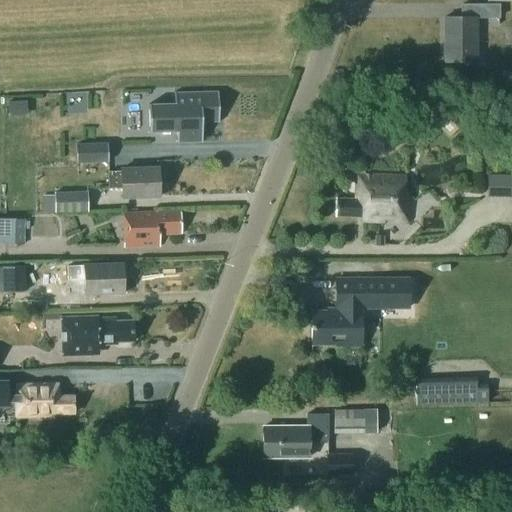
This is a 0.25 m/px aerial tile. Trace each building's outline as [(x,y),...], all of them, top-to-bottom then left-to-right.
[(461,5),(462,18),(444,18),(444,63),(475,63),(475,19),(500,18),(500,5),(461,5)] [(174,92),(174,103),(148,104),(149,133),(176,132),(177,143),(202,143),(201,123),(218,122),(218,91),(174,92)] [(108,161),(107,143),(75,145),(76,163),(108,161)] [(107,172),(108,177),(108,188),(122,187),(123,197),(158,195),(157,167),(120,168),(121,171),(107,172)] [(355,175),(354,177),(354,199),(335,199),(335,217),(361,217),(361,223),(406,224),(406,194),(403,193),(403,176),(355,175)] [(511,180),(500,181),(501,203),(511,202),(511,180)] [(55,192),(55,211),(88,210),(87,191),(55,192)] [(157,246),(157,234),(181,233),(180,212),(157,212),(157,211),(123,212),(124,247),(157,246)] [(0,243),(23,244),(24,219),(0,218),(0,243)] [(376,247),(385,247),(385,237),(376,237),(376,247)] [(123,293),(122,263),(84,264),(84,266),(68,267),(68,279),(85,278),(85,295),(123,293)] [(3,267),(4,292),(25,292),(24,267),(3,267)] [(362,347),(362,308),(365,308),(366,279),(336,279),(336,308),(327,308),(327,312),(310,312),(310,356),(312,356),(312,344),(335,344),(335,347),(362,347)] [(60,320),(62,357),(84,356),(83,346),(107,344),(107,342),(133,341),(132,321),(114,322),(114,318),(96,319),(96,317),(60,320)] [(74,412),(73,396),(58,396),(57,383),(16,384),(5,385),(5,374),(0,374),(0,407),(6,407),(6,404),(16,404),(16,417),(54,416),(54,412),(74,412)] [(476,387),(415,388),(415,405),(476,404),(476,387)] [(377,410),(333,410),(333,433),(377,433),(377,410)] [(263,457),(307,457),(307,441),(327,441),(327,414),(307,414),(307,425),(263,425),(263,457)] [(327,475),(350,475),(350,455),(327,455),(327,475)]
